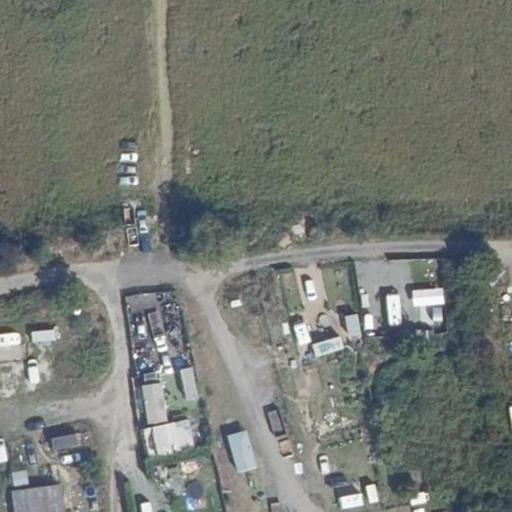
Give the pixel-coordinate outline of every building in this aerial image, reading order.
[(419,289),(387,291),(388,322),(421,321),(419,289)] [(428,290),(428,316),(440,316),(440,290),(428,290)] [(32,332),(33,343),(57,341),(56,329),(32,332)] [(19,346),(0,348),(0,360),(20,358),(19,346)] [(295,371),(297,397),(320,395),(318,369),(295,371)] [(193,442),(189,421),(169,425),(162,384),(144,387),(151,433),(146,434),(148,449),(193,442)] [(78,434),(51,437),(53,452),(80,449),(78,434)] [(15,488),(16,511),(67,511),(66,486),(15,488)]
